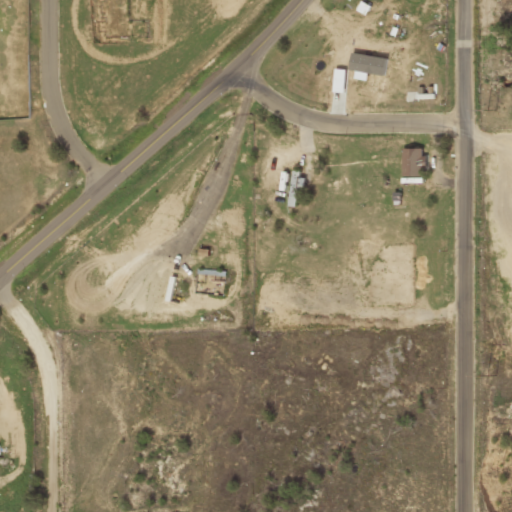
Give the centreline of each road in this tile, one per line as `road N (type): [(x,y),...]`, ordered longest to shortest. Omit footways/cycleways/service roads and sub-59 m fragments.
road 1 (residential): [(464,511),(463,0)]
road 2 (secondary): [(105,182),(237,69),(302,0)]
road 3 (residential): [(237,69),(296,115),(328,123),(464,123)]
road 4 (residential): [(49,511),(48,381),(40,349),(0,294)]
road 5 (residential): [(105,182),(74,150),(60,120),(52,0)]
road 6 (secondary): [(0,278),(105,182)]
